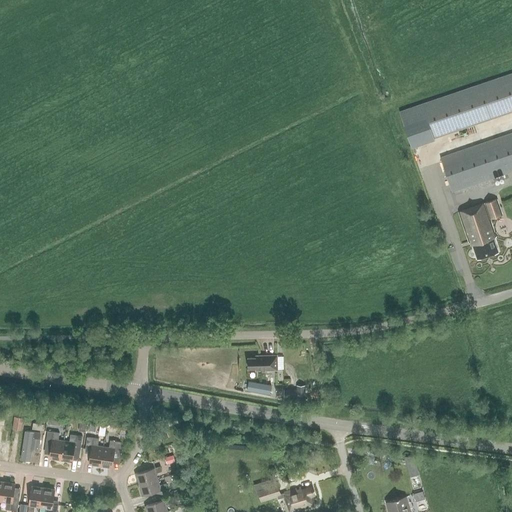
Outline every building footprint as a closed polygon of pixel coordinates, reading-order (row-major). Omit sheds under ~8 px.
[(511,72),(399,111),(408,136),(431,128),(434,138),(511,111),(511,72)] [(511,132),(440,157),(452,192),(511,171),(511,132)] [(490,219),(502,215),(496,199),(483,204),(459,212),(459,215),(460,215),(469,242),(470,246),(472,245),(477,259),(498,252),(493,238),(496,237),(490,219)] [(256,356),(256,358),(248,358),(249,369),(256,369),(256,371),(277,370),(277,356),(256,356)] [(251,393),(274,396),(275,388),(252,384),(252,385),(253,385),(252,393),(251,393)] [(297,390),(284,390),(284,399),(305,399),(305,385),(297,385),(297,390)] [(17,415),(15,427),(24,429),(26,416),(17,415)] [(51,420),(63,424),(65,418),(52,415),(51,420)] [(21,462),(30,463),(32,451),(38,452),(40,439),(33,438),(34,433),(26,431),(21,462)] [(59,433),(53,432),(47,431),(45,443),(51,444),(49,458),(60,460),(63,440),(58,440),(59,433)] [(63,440),(60,460),(72,462),(74,448),(80,449),(82,436),(70,434),(69,441),(63,440)] [(89,464),(100,466),(103,446),(97,446),(98,438),(87,437),(85,449),(91,450),(89,464)] [(120,454),(121,442),(110,440),(109,447),(103,446),(100,466),(112,468),(114,454),(120,454)] [(167,464),(174,462),(172,456),(165,458),(167,464)] [(139,485),(157,479),(156,473),(162,471),(160,466),(136,473),(139,485)] [(159,485),(157,479),(139,485),(143,496),(167,488),(165,483),(159,485)] [(15,484),(3,482),(0,501),(6,502),(5,509),(17,511),(19,499),(13,498),(15,484)] [(311,496),(314,495),(311,486),(301,490),(300,488),(284,493),(280,494),(277,485),(262,489),(261,483),(254,485),(255,491),(258,490),(261,501),(277,496),(278,499),(285,497),(289,511),(292,511),(314,506),(311,496)] [(33,511),(34,506),(40,507),(43,488),(31,486),(27,511),(33,511)] [(54,489),(43,488),(40,507),(46,508),(44,511),(57,511),(58,504),(52,504),(54,489)] [(409,511),(405,497),(386,502),(388,511),(409,511)] [(147,511),(163,511),(167,511),(165,505),(171,503),(170,498),(146,505),(147,511)]
